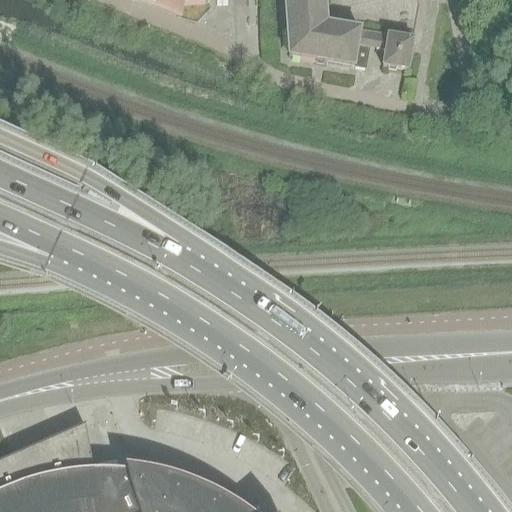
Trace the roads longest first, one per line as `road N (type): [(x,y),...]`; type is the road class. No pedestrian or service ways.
road 1 (trunk): [(54,253),(253,364),(363,457),(411,511)]
road 2 (trunk): [(463,511),(352,395),(239,306),(171,266)]
road 3 (trunk): [(171,266),(121,207),(0,147)]
road 4 (trunk): [(171,266),(0,183)]
road 5 (tertiary): [(286,350),(182,354),(116,379)]
road 6 (tertiary): [(116,379),(274,381)]
road 7 (secondary): [(439,357),(363,347),(286,350)]
road 8 (secondary): [(350,511),(306,414),(303,380)]
road 9 (secondary): [(274,381),(327,511)]
road 10 (secondary): [(303,380),(369,377),(439,357)]
